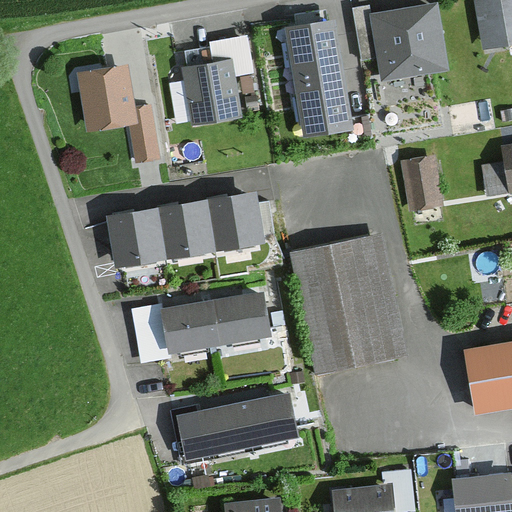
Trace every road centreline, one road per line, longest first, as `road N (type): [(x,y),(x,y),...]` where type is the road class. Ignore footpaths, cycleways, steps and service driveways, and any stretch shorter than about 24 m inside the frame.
road 1 (residential): [(251,0),(44,34),(33,74),(136,422)]
road 2 (track): [(0,468),(136,422)]
